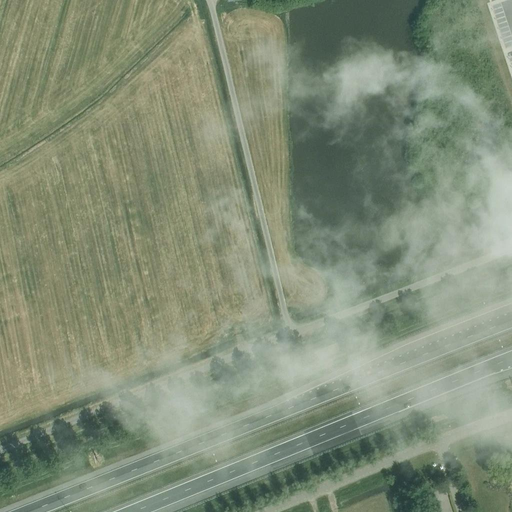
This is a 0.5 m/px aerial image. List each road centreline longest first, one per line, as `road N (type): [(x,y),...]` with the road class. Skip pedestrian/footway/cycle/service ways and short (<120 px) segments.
road 1 (motorway): [(511,319),(27,511)]
road 2 (motorway): [(132,511),(511,358)]
road 3 (unclassified): [(289,335),(205,0)]
road 4 (unclassified): [(0,450),(289,335)]
road 5 (tertiary): [(264,511),(511,415)]
road 6 (unclassified): [(289,335),(511,250)]
